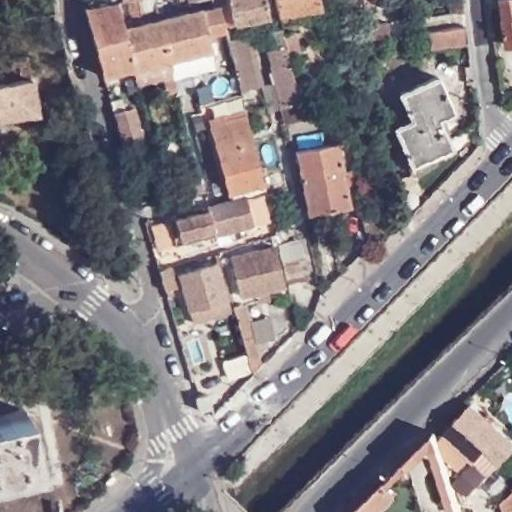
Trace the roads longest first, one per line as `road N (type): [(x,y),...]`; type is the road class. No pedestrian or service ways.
road 1 (primary): [(507,158),(191,468)]
road 2 (residential): [(66,0),(149,293),(146,326),(131,340)]
road 3 (primary): [(317,511),(511,318)]
road 4 (residential): [(507,158),(487,99),(474,0)]
road 5 (residential): [(131,340),(163,388),(191,468)]
